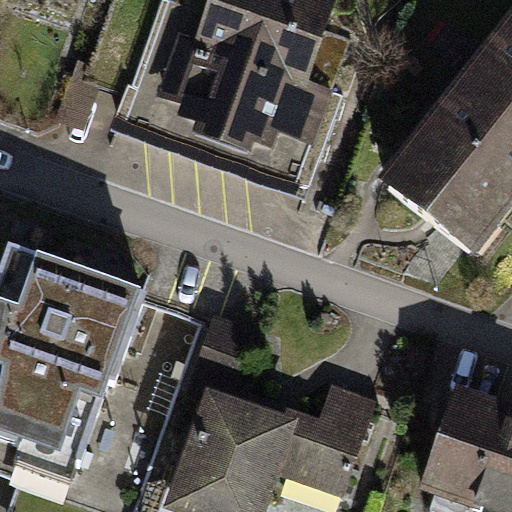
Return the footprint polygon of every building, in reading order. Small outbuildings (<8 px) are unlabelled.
[(339,0),(217,0),(212,15),(169,1),(124,133),(304,192),(351,43),(327,33),(339,0)] [(511,37),(384,202),(485,280),(511,245),(511,37)] [(122,100),(70,83),(54,126),(107,145),(122,100)] [(137,511),(199,329),(7,263),(0,286),(0,483),(21,491),(13,511),(137,511)] [(326,430),(305,422),(301,435),(230,409),(255,339),(220,327),(192,404),(207,410),(169,511),(270,511),(284,475),(341,496),(372,412),(337,400),(326,430)] [(511,511),(511,422),(462,406),(430,501),(463,511),(511,511)]
